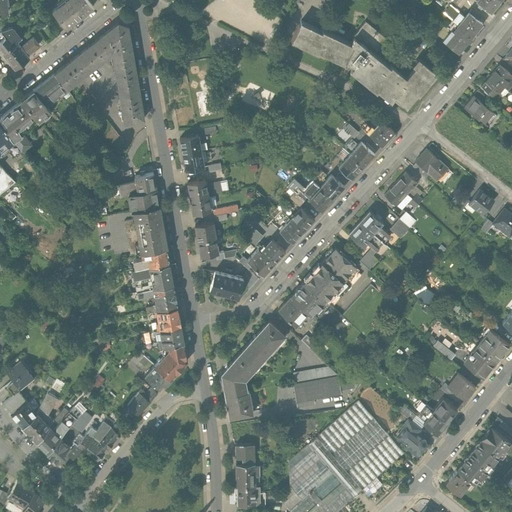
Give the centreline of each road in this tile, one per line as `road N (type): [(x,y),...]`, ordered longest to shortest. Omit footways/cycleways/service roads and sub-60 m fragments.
road 1 (residential): [(192,323),(139,0)]
road 2 (residential): [(192,323),(258,301),(419,124)]
road 3 (residential): [(205,392),(166,402),(76,501)]
road 4 (residential): [(124,0),(0,98)]
road 5 (residential): [(422,482),(511,367)]
road 6 (residential): [(419,124),(511,15)]
road 7 (residential): [(215,511),(205,392)]
